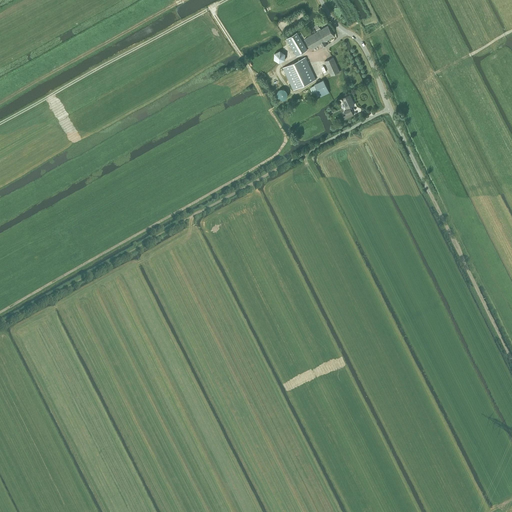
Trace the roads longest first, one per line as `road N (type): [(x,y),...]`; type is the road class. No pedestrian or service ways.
road 1 (track): [(277,67),(291,97),(269,111),(285,136),(272,158),(0,312)]
road 2 (unclassified): [(511,360),(368,55),(320,0)]
road 3 (track): [(225,0),(0,122)]
road 4 (track): [(149,0),(0,84)]
